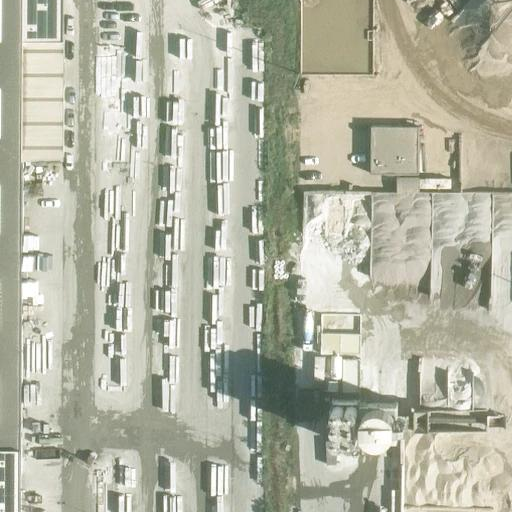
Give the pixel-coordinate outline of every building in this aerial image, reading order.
[(63,159),(64,0),(0,0),(0,447),(21,448),(23,159),(63,159)] [(126,65),(126,0),(104,0),(105,65),(126,65)] [(419,174),(420,126),(372,125),(371,173),(419,174)] [(308,189),(308,233),(341,233),(341,228),(331,228),(331,216),(347,215),(347,189),(308,189)] [(361,429),(361,435),(397,436),(399,400),(336,397),(334,428),(361,429)]
